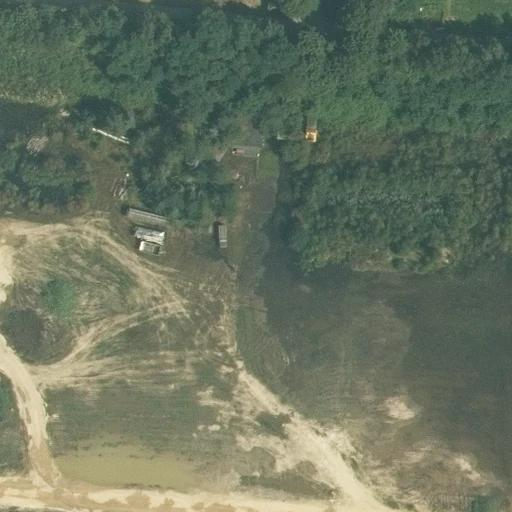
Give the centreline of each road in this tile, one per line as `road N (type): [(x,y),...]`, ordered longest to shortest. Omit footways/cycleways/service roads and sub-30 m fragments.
road 1 (track): [(0,2),(255,26)]
road 2 (track): [(209,329),(366,511)]
road 3 (track): [(0,487),(218,511)]
